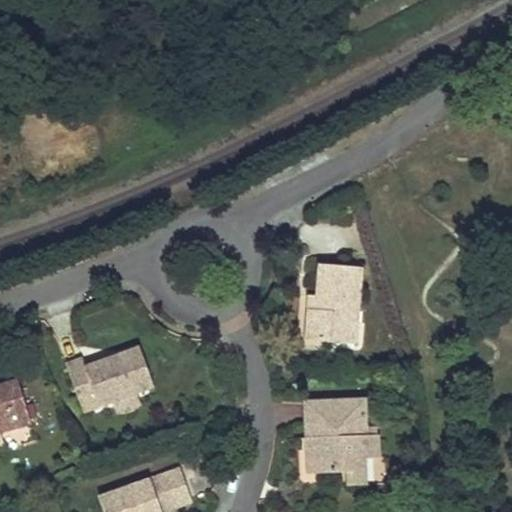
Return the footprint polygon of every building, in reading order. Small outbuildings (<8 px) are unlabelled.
[(346,321),(359,322),(364,269),(322,266),(320,297),(319,311),(310,310),(309,321),(308,342),(345,345),(346,321)] [(319,311),(320,297),(311,297),(310,310),(319,311)] [(345,345),(357,345),(359,322),(346,321),(345,345)] [(155,386),(141,346),(86,366),(83,357),(74,360),(65,363),(76,393),(94,387),(101,406),(155,386)] [(0,385),(0,432),(33,423),(20,380),(0,385)] [(76,393),(83,412),(101,406),(94,387),(76,393)] [(367,397),(311,401),(313,422),(314,438),(321,438),(323,475),(355,473),(356,485),(372,484),(371,459),(382,459),(381,435),(369,435),(367,397)] [(321,438),(314,438),(315,476),(323,475),(321,438)] [(99,498),(104,511),(161,511),(162,511),(178,505),(194,499),(182,468),(130,487),(132,492),(120,496),(119,491),(99,498)] [(132,492),(130,487),(119,491),(120,496),(132,492)]
